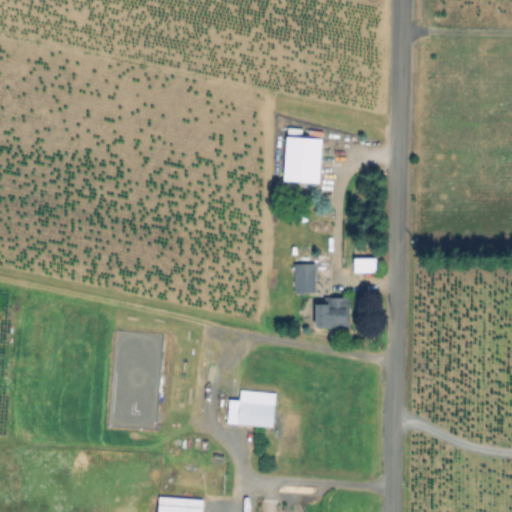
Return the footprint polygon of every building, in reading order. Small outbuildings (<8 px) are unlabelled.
[(323,140),(319,183),(284,179),(288,136),(323,140)] [(317,264),(317,292),(296,292),(296,264),(317,264)] [(350,327),(317,327),(316,304),(326,304),(325,298),(349,297),(350,327)] [(276,395),(273,427),(228,423),(230,399),(240,400),(241,392),(276,395)] [(302,411),(298,456),(280,455),(283,410),(302,411)] [(203,499),(202,511),(158,511),(160,496),(203,499)]
